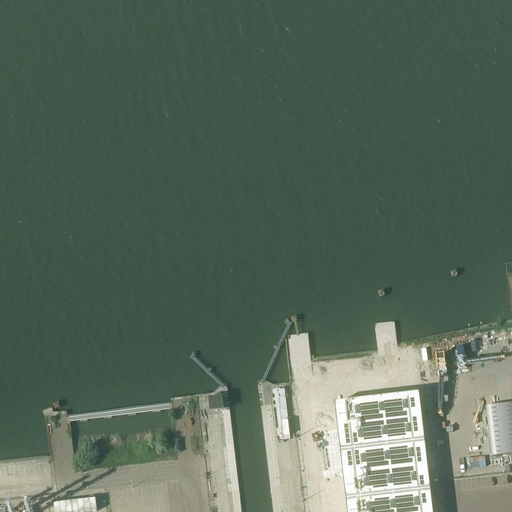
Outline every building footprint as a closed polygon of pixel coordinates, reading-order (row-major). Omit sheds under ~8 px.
[(277,388),(278,411),(290,410),(289,387),(277,388)] [(432,511),(419,395),(334,405),(346,511),(432,511)] [(210,400),(210,406),(213,406),(213,411),(221,410),(220,399),(210,400)] [(511,403),(485,407),(491,458),(511,455),(511,403)] [(317,445),(299,447),(302,476),(319,475),(317,445)] [(229,511),(226,487),(211,489),(213,511),(229,511)] [(96,511),(95,500),(53,505),(54,511),(96,511)]
